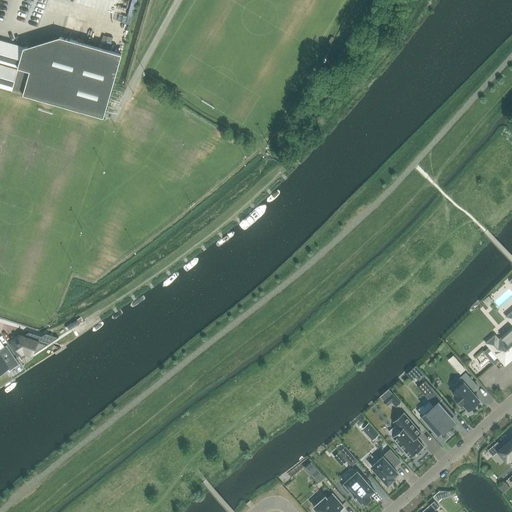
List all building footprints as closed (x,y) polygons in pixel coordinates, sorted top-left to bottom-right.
[(24,48),(0,41),(0,85),(13,89),(13,88),(24,91),(24,93),(104,115),(110,95),(121,56),(59,37),(24,48)] [(491,347),(485,352),(494,364),(500,359),(505,364),(511,357),(511,312),(507,317),(511,322),(511,329),(499,341),(495,337),(487,343),(491,347)] [(67,326),(70,331),(79,324),(76,320),(67,326)] [(52,339),(55,340),(58,337),(46,333),(41,336),(30,332),(28,337),(22,336),(9,344),(17,357),(24,352),(32,355),(48,345),(45,343),(52,339)] [(9,371),(19,364),(8,347),(0,351),(0,373),(7,368),(9,371)] [(416,377),(421,372),(415,366),(410,371),(416,377)] [(463,383),(453,392),(456,395),(454,396),(462,405),(463,404),(469,410),(479,401),(470,390),(476,385),(466,373),(459,379),(463,383)] [(426,380),(417,387),(429,400),(418,409),(424,415),(423,416),(424,418),(422,420),(429,429),(434,434),(437,432),(438,434),(443,429),(444,431),(447,429),(454,422),(451,418),(455,414),(426,380)] [(393,393),(383,401),(388,406),(392,402),(397,398),(393,393)] [(402,453),(404,451),(411,458),(424,446),(416,438),(417,437),(421,434),(421,433),(404,412),(393,421),(400,430),(392,437),(398,444),(396,446),(402,453)] [(372,440),(378,434),(368,423),(362,428),(372,440)] [(511,438),(502,447),(497,442),(488,450),(493,456),(498,451),(507,461),(511,456),(511,438)] [(346,447),(340,452),(351,466),(357,461),(346,447)] [(372,467),(388,484),(394,479),(393,477),(398,473),(393,467),(400,461),(390,450),(383,456),(383,457),(372,467)] [(319,471),(312,477),(318,483),(324,477),(319,471)] [(369,495),(375,491),(358,471),(344,483),(345,484),(342,487),(348,493),(351,491),(355,496),(354,496),(356,498),(357,497),(361,503),(362,501),(364,503),(371,497),(369,495)] [(505,482),(498,487),(503,492),(509,487),(505,482)] [(437,493),(433,496),(438,501),(441,498),(437,493)] [(339,511),(338,511),(343,507),(333,494),(332,494),(327,498),(326,496),(313,507),(317,511),(339,511)] [(422,511),(433,511),(434,511),(439,507),(434,501),(422,511)]
